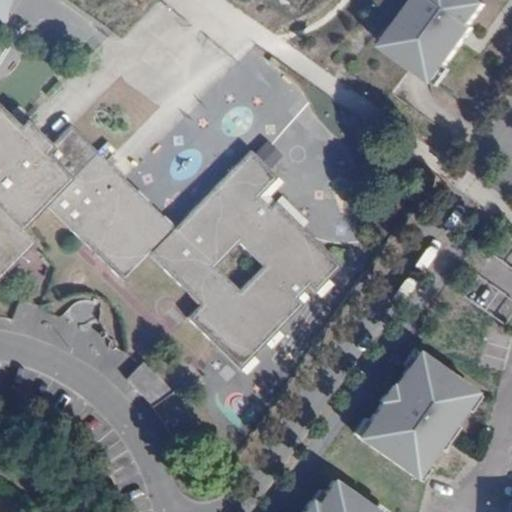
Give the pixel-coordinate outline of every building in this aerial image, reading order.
[(0,0),(0,19),(0,20),(3,21),(6,21),(8,18),(8,6),(10,0),(0,0)] [(417,0),(384,47),(434,83),(473,28),(470,25),(486,5),(479,0),(417,0)] [(44,205),(122,281),(148,255),(199,306),(187,318),(239,369),(302,304),(297,298),(308,286),(314,292),(340,265),(276,202),(270,208),(258,196),(276,177),(249,152),(174,228),(69,125),(51,145),(25,120),(19,127),(0,108),(0,274),(32,242),(20,230),(44,205)] [(266,140),(253,149),(268,168),(281,159),(266,140)] [(511,237),(504,232),(490,252),(511,267),(511,237)] [(511,300),(475,274),(461,293),(501,322),(511,307),(511,300)] [(412,476),(473,390),(416,350),(391,385),(389,384),(378,399),(380,401),(355,435),(412,476)] [(148,400),(164,383),(141,361),(125,377),(148,400)] [(375,511),(376,510),(330,478),(321,492),(314,502),(313,501),(306,511),(375,511)] [(309,498),(298,511),(306,511),(313,501),(309,498)]
